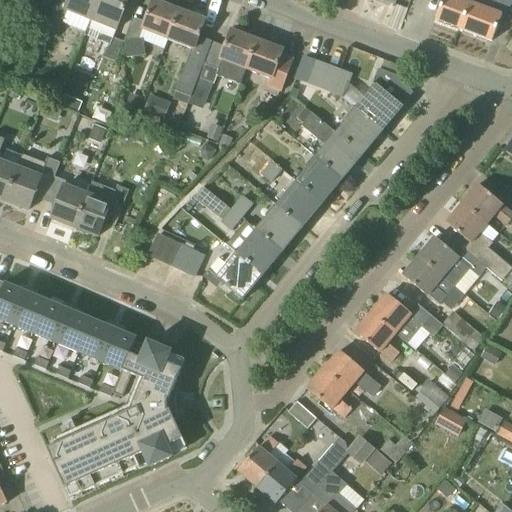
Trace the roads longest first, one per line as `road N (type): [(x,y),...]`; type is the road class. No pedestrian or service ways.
road 1 (residential): [(511,106),(272,402),(246,407)]
road 2 (residential): [(232,350),(456,70)]
road 3 (residential): [(232,350),(177,310),(0,236)]
road 4 (residential): [(456,70),(269,0)]
